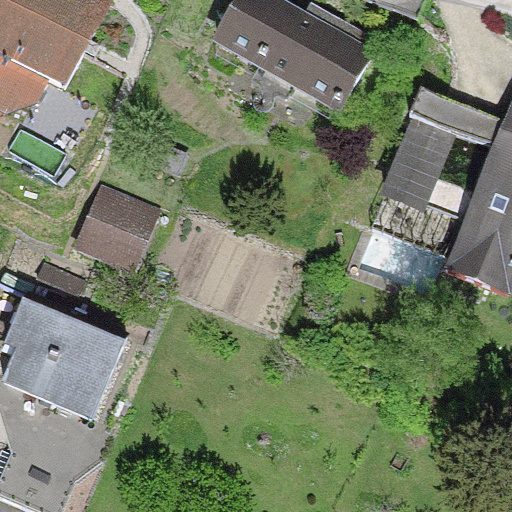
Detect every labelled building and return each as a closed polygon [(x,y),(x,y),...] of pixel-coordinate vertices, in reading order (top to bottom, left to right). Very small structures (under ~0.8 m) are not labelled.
[(0,0),(0,109),(2,110),(37,103),(46,81),(60,87),(104,5),(94,0),(0,0)] [(252,0),(240,0),(209,54),(337,128),(371,68),(252,0)] [(511,288),(511,97),(504,117),(420,84),(409,112),(415,114),(458,132),(491,144),(442,268),(510,294),(511,288)] [(458,132),(415,114),(381,194),(425,212),(458,132)] [(121,342),(26,303),(11,339),(21,344),(7,378),(91,413),(121,342)]
